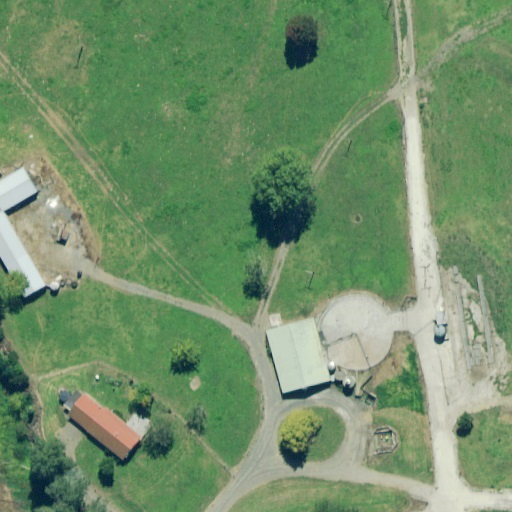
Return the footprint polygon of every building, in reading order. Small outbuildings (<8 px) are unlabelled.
[(39,192),(25,170),(0,184),(0,252),(26,298),(47,286),(4,212),(39,192)] [(307,305),(297,308),(300,321),(310,318),(307,305)] [(281,313),(266,317),(269,328),(283,325),(281,313)] [(438,326),(448,325),(447,313),(437,313),(438,326)] [(330,382),(315,320),(269,331),(283,393),(330,382)] [(438,326),(435,326),(435,336),(448,336),(448,325),(438,326)] [(354,377),(341,380),(344,391),(357,387),(354,377)] [(130,429),(88,392),(69,414),(123,460),(141,439),(130,429)]
